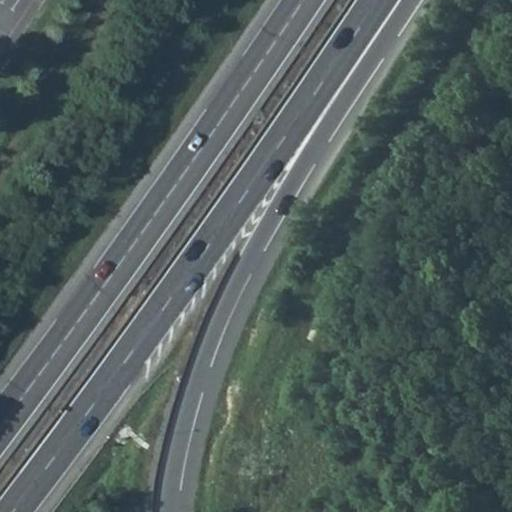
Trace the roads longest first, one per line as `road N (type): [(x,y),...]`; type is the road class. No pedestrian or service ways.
road 1 (trunk): [(11,511),(377,0)]
road 2 (trunk): [(169,511),(197,382),(228,298),(392,27),(393,0)]
road 3 (trunk): [(302,0),(0,425)]
